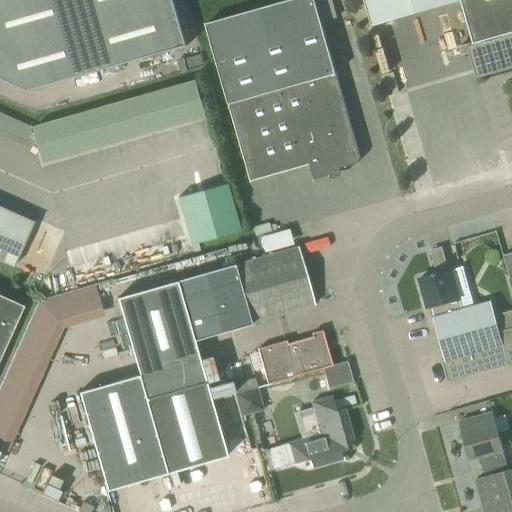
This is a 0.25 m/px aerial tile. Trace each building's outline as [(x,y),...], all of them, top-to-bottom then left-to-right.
[(0,0),(0,78),(29,91),(187,46),(174,0),(0,0)] [(288,0),(206,23),(228,102),(251,181),(310,165),(315,180),(341,172),(340,168),(357,163),(360,157),(335,72),(314,0),(288,0)] [(511,0),(365,0),(372,25),(461,0),(462,0),(474,42),(460,46),(463,55),(474,52),(480,73),(477,74),(478,78),(511,67),(511,0)] [(201,81),(36,121),(45,160),(210,120),(201,81)] [(0,110),(0,124),(30,139),(36,128),(0,110)] [(191,244),(243,231),(230,182),(178,196),(191,244)] [(0,260),(14,267),(34,223),(0,207),(0,260)] [(298,247),(201,274),(218,333),(251,323),(314,305),(298,247)] [(511,252),(504,255),(511,284),(511,312),(495,317),(491,302),(474,306),(435,317),(434,318),(446,360),(442,361),(449,383),(511,364),(511,252)] [(452,270),(437,274),(436,272),(435,272),(433,273),(434,275),(419,279),(427,308),(432,307),(435,317),(474,306),(463,268),(464,268),(464,267),(452,270)] [(206,463),(226,457),(198,360),(193,340),(218,333),(201,274),(117,298),(139,375),(78,392),(106,490),(137,482),(206,463)] [(33,300),(0,390),(0,445),(14,451),(59,328),(106,316),(98,284),(33,300)] [(0,358),(24,306),(5,298),(0,295),(0,358)] [(267,384),(303,374),(322,368),(332,366),(322,331),(311,333),(312,337),(287,344),(286,341),(257,349),(267,384)] [(332,366),(322,368),(329,391),(353,384),(347,361),(332,366)] [(243,415),(264,409),(255,378),(234,383),(243,415)] [(344,409),(336,411),(332,396),(311,402),(313,409),(296,414),(303,439),(288,443),(281,445),(287,466),(294,464),(309,460),(311,468),(342,459),(340,451),(338,444),(345,442),(353,440),(344,409)] [(506,460),(492,412),(460,421),(471,460),(480,457),(483,467),(506,460)] [(281,445),(262,451),(268,471),(287,466),(281,445)] [(476,479),(485,511),(505,511),(511,510),(511,468),(509,470),(506,460),(483,467),(486,476),(476,479)]
